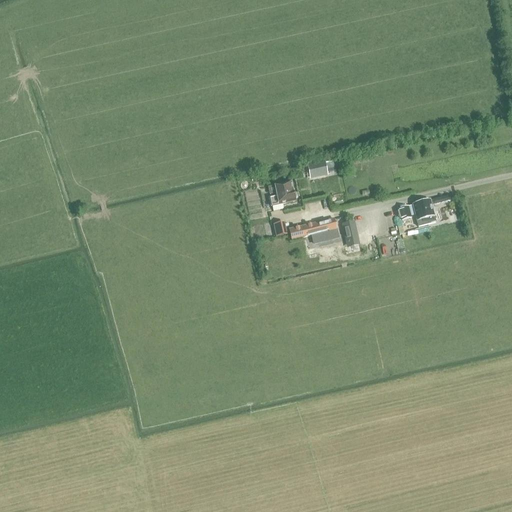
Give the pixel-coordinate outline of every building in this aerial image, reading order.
[(310,169),(312,177),(328,173),(326,165),(310,169)] [(283,204),(297,201),(296,200),(298,199),(297,194),(295,194),(293,183),(276,186),(276,187),(274,188),(275,192),(269,194),(270,200),(271,199),(272,206),(274,206),(275,212),(284,210),(283,204)] [(418,228),(436,223),(430,202),(413,206),(418,228)] [(401,222),(410,220),(407,208),(398,210),(401,222)] [(334,220),(305,227),(308,237),(316,235),(318,242),(327,239),(326,232),(337,230),(334,220)] [(354,223),(343,226),(348,248),(359,246),(354,223)] [(276,226),(278,238),(285,236),(282,224),(276,226)] [(305,227),(290,231),(293,241),(308,237),(305,227)] [(259,241),(266,240),(264,228),(256,230),(259,241)] [(312,244),(306,245),(308,256),(314,255),(312,247),(312,244)]
